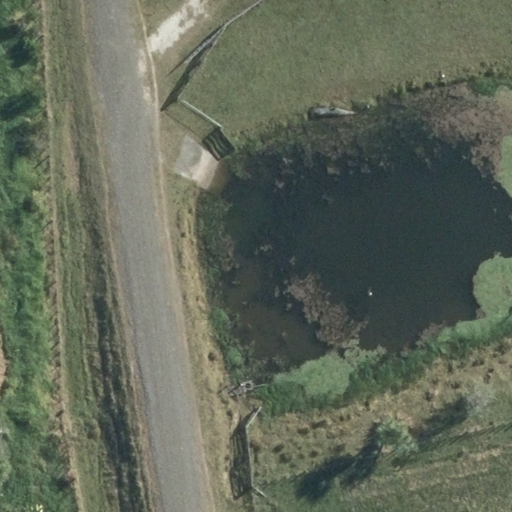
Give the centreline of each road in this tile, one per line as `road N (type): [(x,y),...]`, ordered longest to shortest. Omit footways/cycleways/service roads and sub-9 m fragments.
road 1 (track): [(185,511),(115,0)]
road 2 (track): [(125,106),(183,22),(210,0)]
